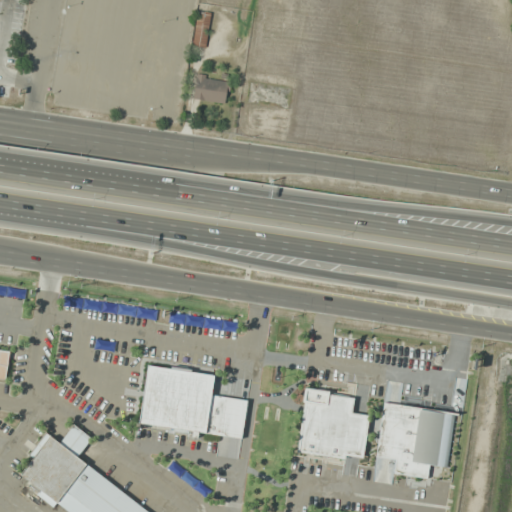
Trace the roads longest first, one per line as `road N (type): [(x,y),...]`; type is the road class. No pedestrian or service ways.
road 1 (secondary): [(0,254),(511,335)]
road 2 (motorway): [(511,246),(0,166)]
road 3 (motorway): [(0,201),(511,280)]
road 4 (secondary): [(511,195),(0,122)]
road 5 (motorway): [(45,209),(98,230),(511,306)]
road 6 (motorway): [(511,223),(185,197)]
